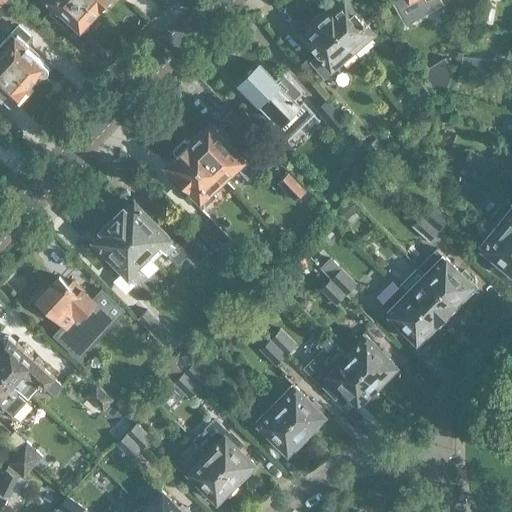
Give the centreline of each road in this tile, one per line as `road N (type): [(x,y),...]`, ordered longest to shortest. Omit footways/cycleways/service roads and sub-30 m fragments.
road 1 (tertiary): [(0,232),(221,0)]
road 2 (unclassified): [(279,511),(342,467),(439,452)]
road 3 (residential): [(439,452),(466,377),(511,322)]
